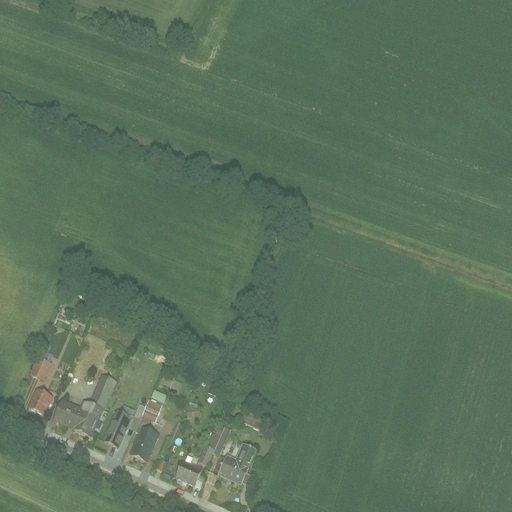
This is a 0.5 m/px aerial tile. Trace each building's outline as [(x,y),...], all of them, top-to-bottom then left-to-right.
[(52,366),(38,360),(30,377),(44,383),(52,366)] [(104,411),(116,382),(103,377),(91,405),(103,410),(104,411)] [(52,398),(36,391),(29,410),(45,417),(52,398)] [(167,398),(155,392),(151,400),(163,406),(167,398)] [(149,401),(145,412),(159,417),(163,407),(149,401)] [(81,410),(63,402),(55,421),(77,430),(76,432),(91,438),(103,410),(91,405),(84,403),(81,410)] [(159,417),(145,412),(141,420),(155,426),(159,417)] [(131,419),(116,413),(103,444),(118,450),(127,429),(131,419)] [(271,424),(246,413),(241,423),(266,434),(271,424)] [(137,433),(141,422),(132,418),(131,419),(127,429),(137,433)] [(220,458),(233,431),(226,428),(222,438),(215,452),(214,455),(220,458)] [(158,436),(142,429),(130,457),(147,463),(158,436)] [(212,433),(205,448),(215,452),(222,438),(212,433)] [(236,461),(228,457),(219,478),(241,487),(243,484),(247,475),(257,452),(243,446),(236,461)] [(215,452),(205,448),(198,464),(208,469),(214,455),(215,452)] [(202,472),(183,464),(177,479),(196,487),(199,478),(202,472)] [(247,475),(243,484),(250,488),(254,478),(247,475)] [(202,489),(206,481),(199,478),(196,487),(202,489)]
